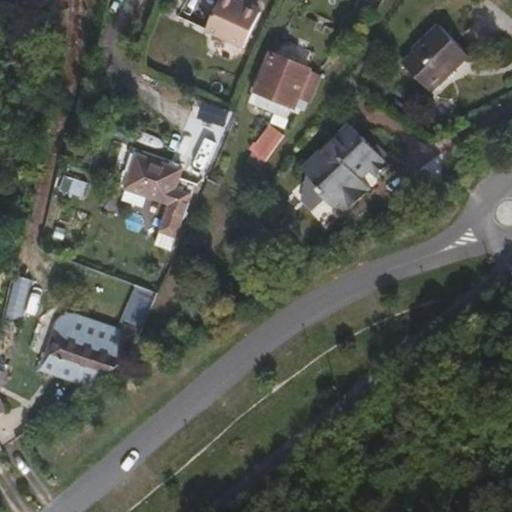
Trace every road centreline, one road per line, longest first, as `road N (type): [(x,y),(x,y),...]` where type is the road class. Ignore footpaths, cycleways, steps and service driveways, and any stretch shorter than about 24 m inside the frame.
road 1 (residential): [(508,212),(324,298),(72,511)]
road 2 (unknown): [(77,0),(32,251),(57,283)]
road 3 (track): [(421,336),(216,511)]
road 4 (track): [(421,336),(363,511)]
road 5 (track): [(511,242),(421,336)]
